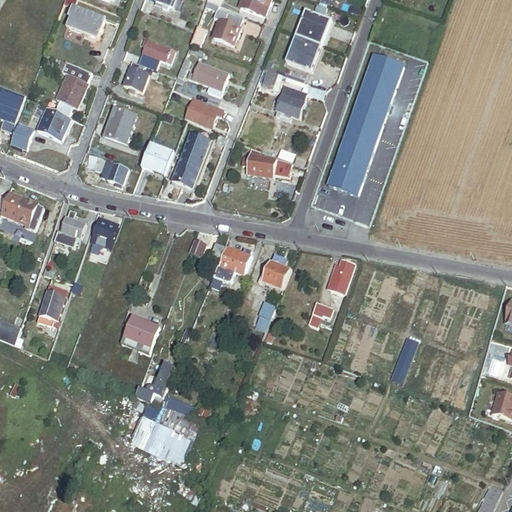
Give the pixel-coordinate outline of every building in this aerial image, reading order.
[(84,5),(71,0),(70,0),(67,8),(75,11),(80,13),(84,5)] [(176,3),(169,0),(158,0),(157,3),(165,6),(164,7),(168,9),(168,8),(174,10),(175,5),(176,3)] [(220,10),(223,0),(217,0),(214,7),(220,10)] [(266,21),(273,3),(264,0),(238,0),(243,2),(240,11),(242,12),(266,21)] [(220,14),(222,10),(220,10),(214,7),(209,5),(208,9),(220,14)] [(329,10),(319,6),(316,15),(326,18),(329,10)] [(111,25),(80,13),(76,23),(79,24),(76,33),(101,43),(104,44),(111,25)] [(237,21),(220,14),(217,23),(222,25),(216,43),(219,44),(233,50),(236,51),(246,24),(237,21)] [(308,14),(299,40),(324,49),(333,23),(308,14)] [(79,24),(76,23),(73,32),(71,37),(99,48),(101,43),(76,33),(79,24)] [(203,49),(209,33),(210,30),(202,28),(195,46),(203,49)] [(324,49),(299,40),(289,66),(315,75),(324,49)] [(146,50),(139,68),(157,75),(161,64),(171,68),(176,53),(146,42),(144,49),(146,50)] [(204,61),(206,57),(193,52),(191,56),(204,61)] [(174,81),(177,82),(188,55),(182,53),(176,70),(178,71),(174,81)] [(399,67),(369,57),(322,187),(351,197),(399,67)] [(186,83),(195,60),(189,58),(180,81),(186,83)] [(50,70),(56,73),(58,69),(66,72),(64,78),(69,80),(59,105),(62,107),(58,117),(69,122),(71,122),(75,112),(78,113),(92,77),(53,62),(50,70)] [(174,90),(177,82),(174,81),(157,75),(139,68),(133,66),(125,88),(132,91),(130,95),(134,96),(136,93),(143,96),(150,78),(157,81),(156,83),(174,90)] [(201,66),(197,76),(228,88),(232,78),(201,66)] [(280,78),(268,74),(263,89),(275,93),(280,78)] [(228,88),(197,76),(197,77),(192,75),(189,82),(211,90),(209,95),(223,101),(228,88)] [(294,91),(284,88),(275,115),(279,116),(277,122),(290,126),(292,120),(302,123),(308,105),(291,100),(294,91)] [(310,97),(310,99),(325,104),(328,95),(312,90),(310,97)] [(294,91),(291,100),(308,105),(310,99),(310,97),(294,91)] [(4,93),(2,98),(25,107),(27,102),(4,93)] [(25,107),(2,98),(0,103),(0,121),(7,124),(17,129),(25,107)] [(175,117),(179,107),(172,104),(168,115),(175,117)] [(225,124),(228,116),(212,110),(211,112),(206,110),(205,114),(196,110),(190,125),(201,129),(202,125),(208,128),(216,131),(220,122),(225,124)] [(117,116),(107,141),(129,150),(140,121),(118,113),(117,116)] [(69,122),(58,117),(49,114),(48,118),(40,137),(63,147),(68,136),(64,134),(69,122)] [(103,140),(107,141),(117,116),(113,115),(103,140)] [(73,123),(71,122),(69,122),(64,134),(68,136),(73,123)] [(17,129),(7,124),(3,134),(13,138),(17,129)] [(33,135),(19,130),(14,143),(24,146),(28,148),(33,135)] [(197,192),(216,144),(195,137),(177,184),(197,192)] [(22,153),(24,146),(14,143),(12,149),(22,153)] [(177,160),(153,151),(144,174),(155,178),(156,174),(169,180),(177,160)] [(252,151),(251,158),(294,167),(261,158),(262,154),(252,151)] [(100,161),(92,158),(88,170),(96,173),(100,161)] [(291,179),(294,167),(251,158),(250,162),(244,161),(242,170),(248,171),(246,180),(272,186),(275,176),(291,179)] [(111,165),(100,161),(96,173),(104,176),(105,171),(108,173),(111,165)] [(123,192),(131,173),(111,165),(108,173),(105,182),(118,187),(117,190),(123,192)] [(156,174),(155,178),(168,183),(169,180),(156,174)] [(290,188),(286,200),(292,203),(297,190),(290,188)] [(10,202),(4,219),(20,225),(14,241),(19,243),(25,227),(36,230),(35,232),(39,233),(41,232),(48,211),(47,210),(43,208),(43,207),(28,201),(12,196),(10,202)] [(0,217),(4,219),(10,202),(2,199),(0,204),(0,217)] [(81,213),(74,211),(72,218),(79,220),(81,213)] [(84,239),(89,223),(79,220),(72,218),(69,217),(64,233),(82,239),(84,239)] [(121,227),(104,222),(98,244),(114,249),(121,227)] [(64,233),(62,232),(58,243),(79,250),(82,239),(64,233)] [(198,243),(193,256),(205,261),(210,248),(198,243)] [(226,251),(218,247),(214,257),(222,260),(226,251)] [(220,266),(211,288),(221,292),(230,271),(248,277),(253,256),(251,256),(253,252),(245,249),(244,254),(228,249),(222,267),(220,266)] [(289,261),(277,257),(274,263),(280,265),(282,261),(289,263),(289,261)] [(268,332),(294,271),(287,268),(289,263),(282,261),(280,265),(274,263),(273,262),(267,277),(264,276),(261,285),(263,285),(264,283),(277,289),(270,305),(268,304),(258,328),(268,332)] [(338,266),(329,292),(345,298),(356,266),(343,261),(341,268),(338,266)] [(61,270),(50,267),(48,273),(59,277),(61,270)] [(77,282),(75,289),(83,292),(86,286),(86,285),(77,282)] [(51,289),(68,295),(70,290),(53,284),(51,289)] [(60,320),(66,302),(68,295),(51,289),(40,319),(54,324),(56,319),(60,320)] [(335,310),(318,304),(314,316),(322,319),(323,319),(324,317),(332,320),(335,310)] [(322,319),(314,316),(310,327),(318,330),(322,319)] [(24,329),(0,318),(0,340),(18,348),(24,329)] [(163,330),(134,319),(124,347),(153,357),(163,330)] [(181,342),(187,345),(192,333),(186,331),(181,342)] [(140,391),(138,398),(151,403),(154,397),(164,401),(174,377),(170,376),(173,369),(167,366),(157,390),(154,389),(153,392),(150,391),(149,394),(140,391)] [(511,399),(500,396),(494,418),(511,423),(511,399)] [(154,397),(151,403),(161,408),(164,401),(154,397)] [(162,408),(179,415),(184,405),(166,397),(162,408)] [(161,408),(151,403),(143,419),(152,423),(144,438),(172,451),(179,437),(194,444),(203,425),(190,419),(179,415),(162,408),(161,408)] [(194,409),(184,405),(179,415),(190,419),(194,409)] [(213,414),(202,409),(197,419),(208,424),(213,414)] [(194,496),(176,485),(170,495),(188,506),(194,496)] [(491,489),(480,511),(494,511),(503,494),(491,489)]
